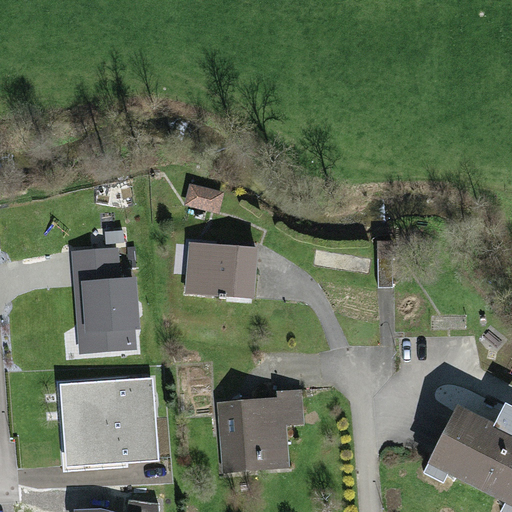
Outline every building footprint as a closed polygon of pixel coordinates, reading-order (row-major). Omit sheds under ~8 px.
[(229,251),(203,249),(199,290),(264,296),(267,255),(229,251)] [(106,261),(68,263),(69,277),(73,353),(123,350),(119,284),(107,285),(106,261)] [(143,388),(53,391),(57,467),(146,463),(145,427),(143,388)] [(256,405),(216,406),(218,476),(279,474),(278,427),(295,427),(295,404),(256,405)] [(511,444),(509,443),(455,416),(429,467),(511,508),(511,444)]
